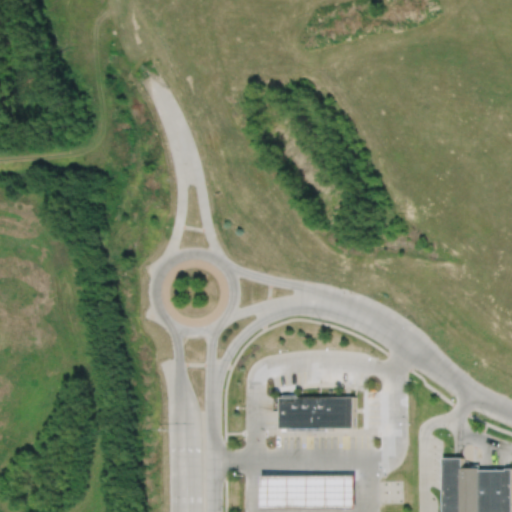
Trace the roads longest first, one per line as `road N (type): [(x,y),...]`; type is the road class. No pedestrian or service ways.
road 1 (residential): [(230,310),(233,280),(216,258),(186,252),(161,268),(155,305),(170,325),(208,329),(230,310)]
road 2 (residential): [(406,343),(349,304),(222,262)]
road 3 (residential): [(224,319),(294,303),(406,343)]
road 4 (residential): [(170,111),(182,202),(161,268)]
road 5 (residential): [(216,258),(188,145),(170,111)]
road 6 (residential): [(212,405),(238,338),(266,317),(309,306)]
road 7 (residential): [(511,412),(406,343)]
